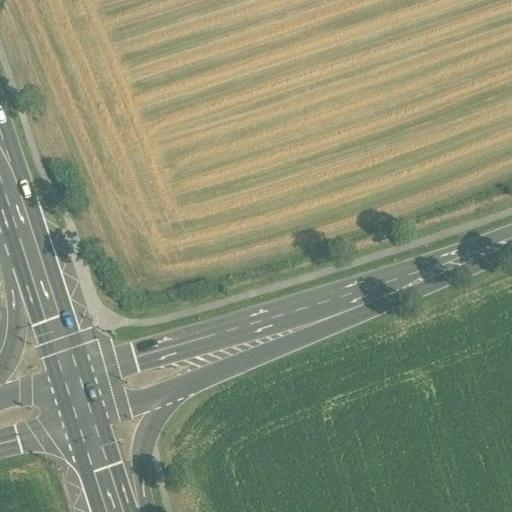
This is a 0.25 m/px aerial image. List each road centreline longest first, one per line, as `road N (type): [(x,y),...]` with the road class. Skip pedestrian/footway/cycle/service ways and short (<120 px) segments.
road 1 (secondary): [(511,239),(241,350)]
road 2 (primary): [(84,397),(7,179)]
road 3 (primary): [(147,511),(143,446),(157,417),(241,350)]
road 4 (primary): [(7,179),(14,310),(0,371)]
road 5 (secondary): [(241,350),(84,397)]
road 6 (primary): [(123,511),(84,397)]
